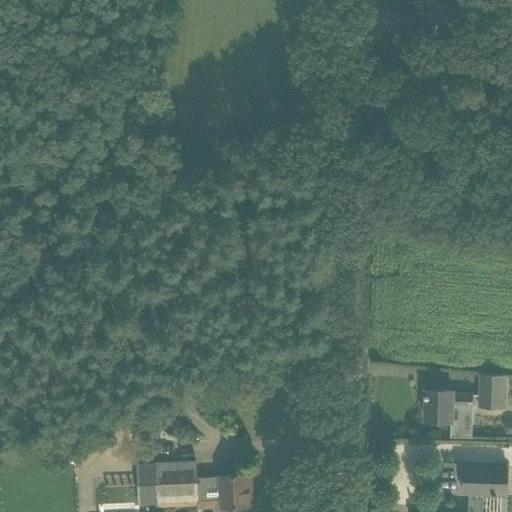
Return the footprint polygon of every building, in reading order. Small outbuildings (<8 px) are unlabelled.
[(477,407),(504,408),(506,374),(479,372),(477,407)] [(425,390),(424,421),(453,422),(454,408),(472,408),(472,391),(425,390)] [(62,428),(68,447),(90,439),(84,420),(62,428)] [(154,463),(154,481),(138,482),(138,503),(154,502),(154,506),(197,505),(197,509),(249,506),(248,475),(197,477),(196,461),(154,463)] [(504,511),(505,496),(506,496),(507,468),(506,468),(465,467),(463,466),(463,467),(436,466),(434,511),(504,511)]
